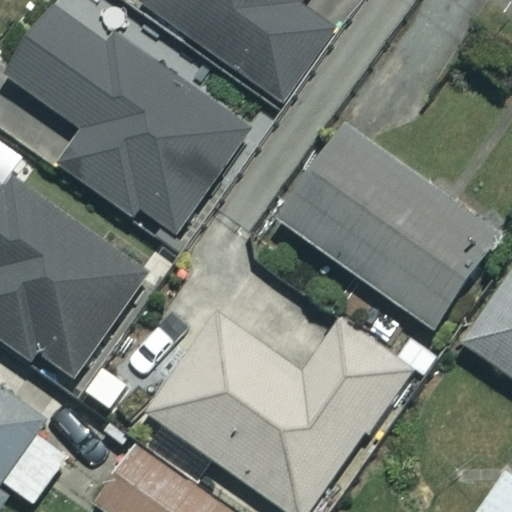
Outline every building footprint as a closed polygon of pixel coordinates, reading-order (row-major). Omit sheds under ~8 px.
[(146,0),(140,9),(275,105),(328,31),(297,9),(303,0),(146,0)] [(100,51),(46,15),(3,80),(81,132),(58,168),(172,243),(246,130),(108,39),(100,51)] [(492,236),(339,132),(276,225),(429,329),(492,236)] [(8,198),(0,192),(0,342),(67,390),(149,275),(18,183),(8,198)] [(511,272),(460,346),(511,381),(511,272)] [(300,379),(215,317),(146,412),(282,511),(306,511),(406,375),(339,326),(300,379)] [(29,511),(76,449),(0,394),(0,511),(29,511)] [(224,511),(136,448),(93,507),(100,511),(224,511)] [(511,511),(511,480),(504,475),(478,511),(511,511)]
